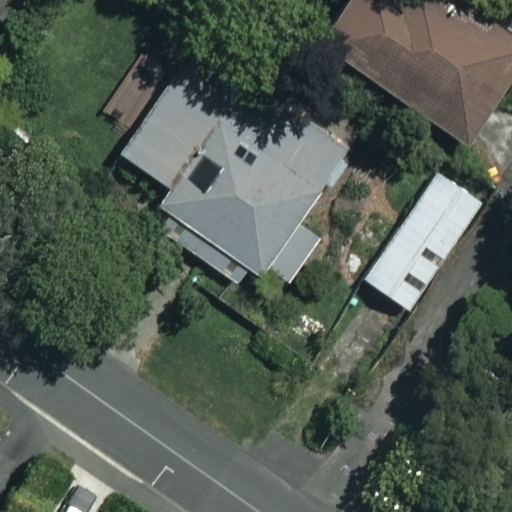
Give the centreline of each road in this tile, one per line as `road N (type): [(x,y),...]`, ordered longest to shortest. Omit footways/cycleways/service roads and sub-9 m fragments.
road 1 (residential): [(305,511),(511,206)]
road 2 (residential): [(0,328),(258,511)]
